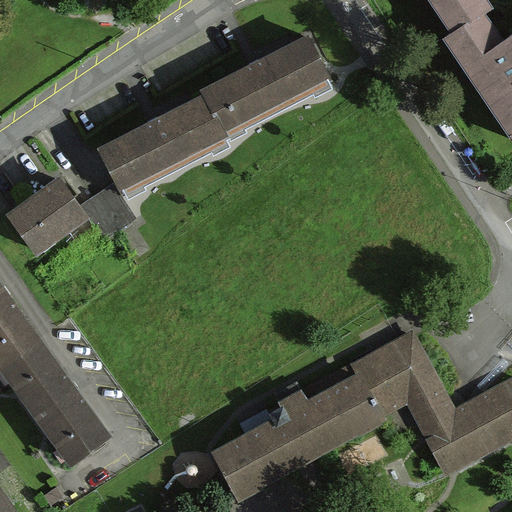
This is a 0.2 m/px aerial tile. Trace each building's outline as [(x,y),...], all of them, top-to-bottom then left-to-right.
[(433,0),(455,31),(486,12),(494,7),(488,0),(433,0)] [(486,12),(455,31),(445,38),(511,136),(511,35),(505,40),(486,12)] [(256,63),(201,90),(204,95),(225,136),(333,82),(310,36),(256,63)] [(225,136),(204,95),(154,120),(99,148),(122,193),(227,141),(225,136)] [(90,217),(58,175),(49,182),(6,213),(37,256),(90,217)] [(6,291),(0,281),(0,368),(41,340),(6,291)] [(212,457),(236,503),(386,424),(382,417),(408,403),(446,476),(511,441),(511,384),(455,414),(414,336),(277,408),(283,419),(212,457)] [(73,385),(41,340),(0,368),(0,374),(65,467),(109,437),(73,385)] [(0,511),(12,511),(14,511),(0,490),(0,511)]
